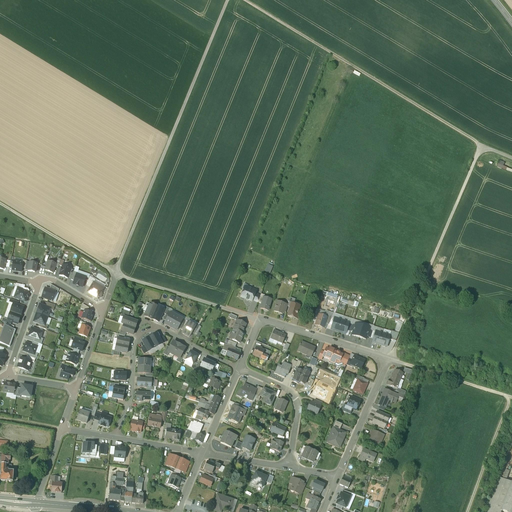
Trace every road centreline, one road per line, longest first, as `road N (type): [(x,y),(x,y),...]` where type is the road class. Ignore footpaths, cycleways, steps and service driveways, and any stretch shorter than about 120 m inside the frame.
road 1 (track): [(116,275),(227,0)]
road 2 (track): [(481,145),(242,0)]
road 3 (residential): [(335,476),(387,359),(260,318)]
road 4 (track): [(481,145),(391,359)]
road 5 (track): [(116,275),(0,202)]
road 6 (residential): [(288,467),(296,399),(239,368)]
road 7 (track): [(387,359),(511,397)]
road 8 (track): [(511,397),(466,511)]
